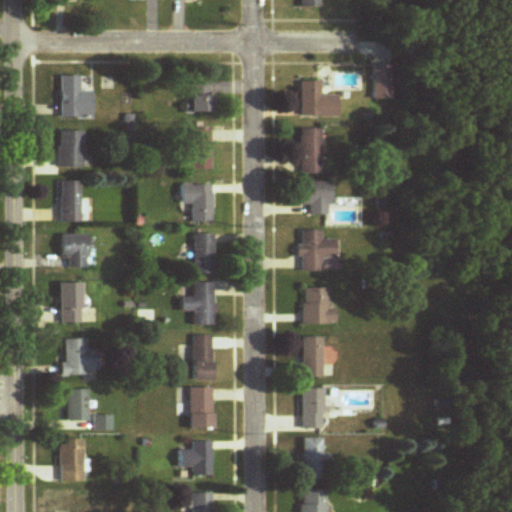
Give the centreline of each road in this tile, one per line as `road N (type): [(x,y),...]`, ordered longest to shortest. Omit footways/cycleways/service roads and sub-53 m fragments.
road 1 (tertiary): [(9,0),(13,511)]
road 2 (residential): [(251,0),(254,511)]
road 3 (residential): [(380,47),(9,46)]
